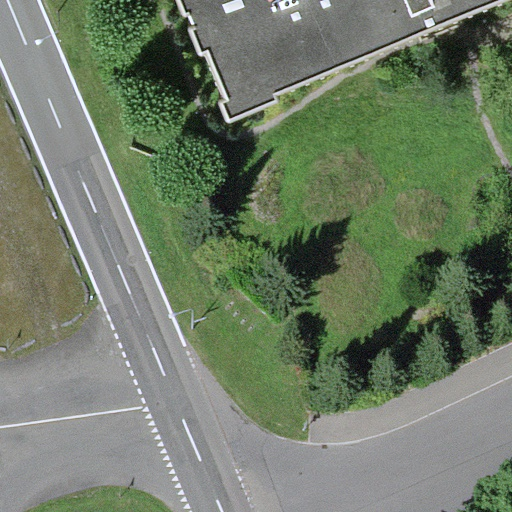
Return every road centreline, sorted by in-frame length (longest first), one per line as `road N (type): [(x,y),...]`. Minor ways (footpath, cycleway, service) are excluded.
road 1 (secondary): [(9,0),(173,397)]
road 2 (secondary): [(173,397),(0,429)]
road 3 (residential): [(511,430),(358,511)]
road 4 (secondary): [(173,397),(224,511)]
